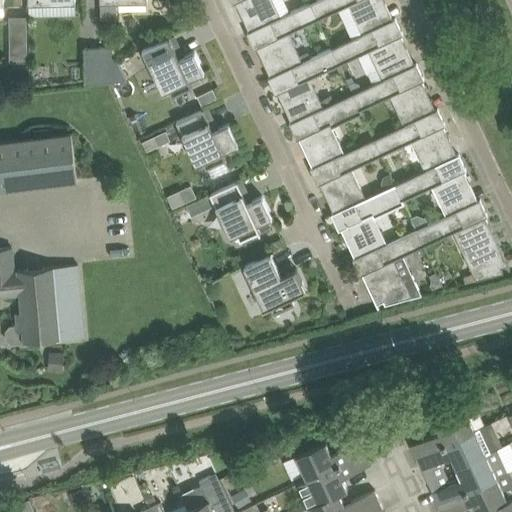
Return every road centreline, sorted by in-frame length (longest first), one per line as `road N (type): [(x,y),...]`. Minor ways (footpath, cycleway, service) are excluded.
road 1 (tertiary): [(0,444),(511,310)]
road 2 (residential): [(212,0),(340,282)]
road 3 (residential): [(411,0),(511,205)]
